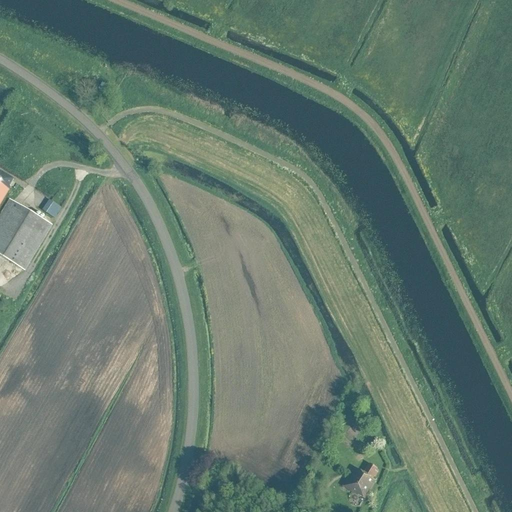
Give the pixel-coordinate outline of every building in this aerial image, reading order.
[(14,179),(0,171),(0,256),(24,271),(52,225),(10,200),(6,206),(1,203),(11,187),(15,190),(18,186),(12,182),(14,179)] [(68,185),(71,180),(62,175),(59,180),(68,185)] [(63,205),(68,196),(51,187),(46,196),(63,205)] [(55,218),(62,208),(50,200),(43,210),(55,218)] [(374,479),(378,473),(376,471),(377,469),(370,465),(364,474),(355,468),(343,487),(358,496),(358,495),(364,499),(375,480),(374,479)] [(304,495),(315,503),(324,490),(313,482),(304,495)]
